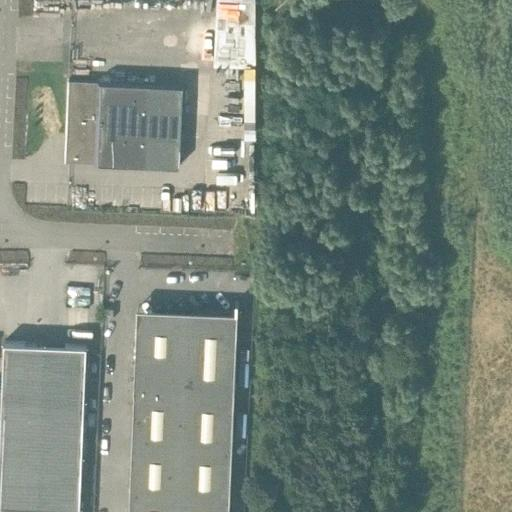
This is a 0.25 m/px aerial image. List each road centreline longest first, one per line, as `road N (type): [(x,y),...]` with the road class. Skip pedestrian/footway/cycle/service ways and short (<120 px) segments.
road 1 (unknown): [(126,241),(120,511)]
road 2 (unclassified): [(1,234),(5,0)]
road 3 (unclassified): [(224,246),(1,234)]
